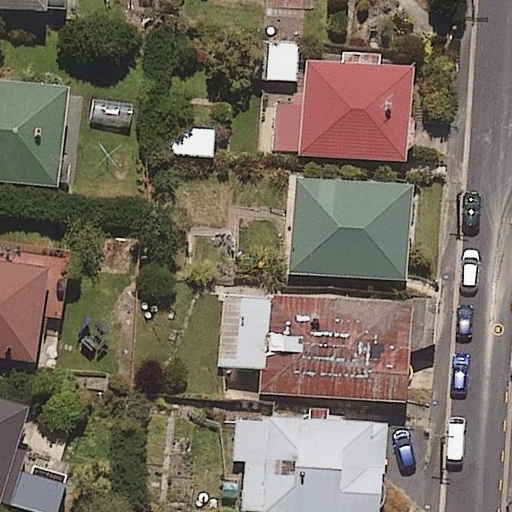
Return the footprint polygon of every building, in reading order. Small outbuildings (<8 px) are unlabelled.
[(0,0),(0,17),(45,20),(46,0),(0,0)] [(297,83),(297,45),(265,45),(265,83),(297,83)] [(380,57),(349,56),(349,70),(306,68),(304,106),(273,105),(271,158),(409,163),(413,73),(379,72),(380,57)] [(62,92),(0,89),(0,183),(58,186),(62,92)] [(215,131),(161,129),(160,156),(214,158),(215,131)] [(413,193),(295,184),(289,275),(406,284),(413,193)] [(0,267),(0,359),(35,364),(47,282),(66,285),(69,263),(41,259),(39,273),(0,267)] [(437,303),(221,297),(219,369),(266,370),(265,399),(408,403),(410,350),(436,351),(437,303)] [(29,414),(0,405),(0,507),(17,511),(57,511),(65,487),(12,472),(29,414)] [(380,511),(386,430),(237,421),(234,462),(246,462),(242,511),(380,511)]
